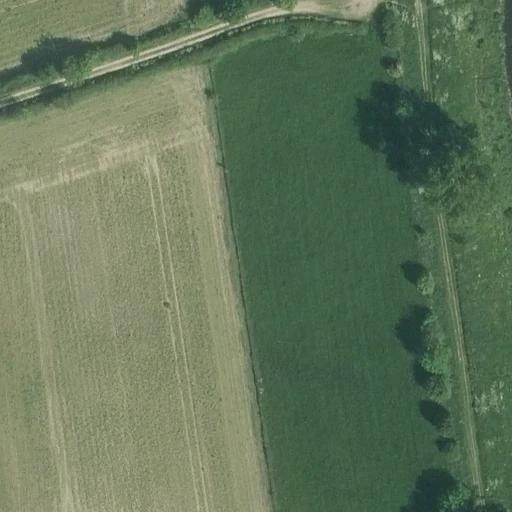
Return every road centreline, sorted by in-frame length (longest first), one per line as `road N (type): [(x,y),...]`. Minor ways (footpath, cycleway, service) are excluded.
road 1 (track): [(487,511),(420,0)]
road 2 (track): [(0,104),(271,11),(343,0)]
